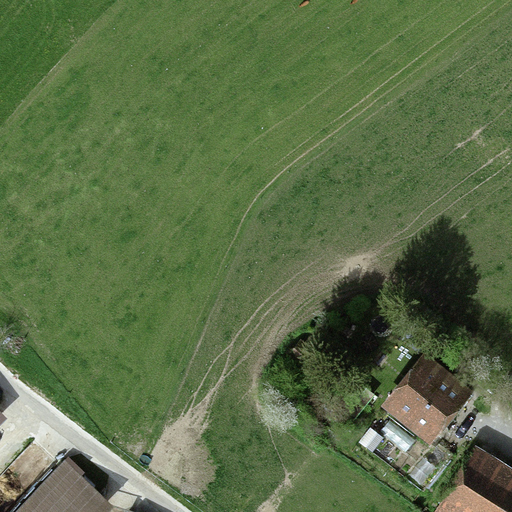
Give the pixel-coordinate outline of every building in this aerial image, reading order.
[(290,355),(301,364),(312,352),(301,342),(290,355)] [(388,404),(434,440),(471,394),(426,358),(388,404)] [(282,385),(274,395),(285,405),(294,395),(282,385)] [(511,511),(511,476),(471,451),(441,501),(443,502),(436,511),(511,511)] [(22,511),(92,511),(102,502),(65,467),(22,511)]
